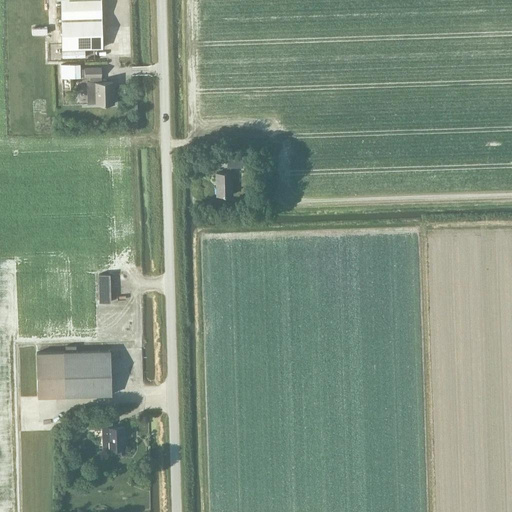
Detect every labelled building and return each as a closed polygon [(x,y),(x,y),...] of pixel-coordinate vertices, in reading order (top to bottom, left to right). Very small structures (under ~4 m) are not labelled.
[(60,0),(62,49),(102,47),(100,0),(60,0)] [(80,77),(80,63),(69,64),(70,77),(80,77)] [(95,104),(115,103),(114,82),(100,82),(100,75),(101,75),(101,66),(84,67),(84,76),(91,75),(91,83),(95,83),(95,104)] [(227,160),(227,162),(227,168),(243,167),(243,159),(227,160)] [(235,178),(235,172),(215,173),(216,195),(233,195),(232,178),(235,178)] [(99,304),(110,303),(109,274),(98,274),(99,304)] [(112,394),(110,349),(110,348),(77,350),(77,344),(65,345),(65,350),(37,351),(39,397),(112,394)] [(100,428),(102,428),(103,449),(116,448),(117,452),(126,452),(125,440),(123,440),(123,436),(124,436),(123,426),(112,427),(112,416),(99,417),(100,428)]
